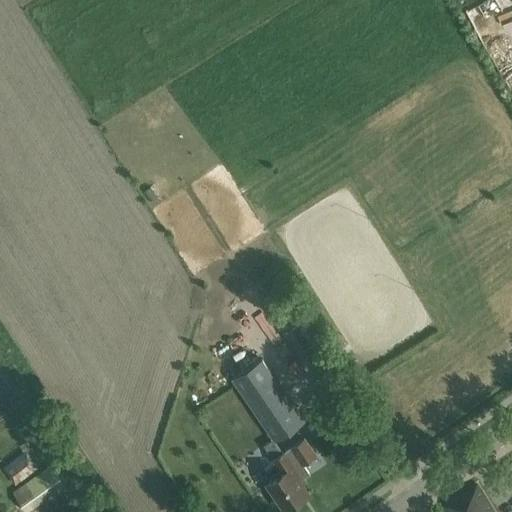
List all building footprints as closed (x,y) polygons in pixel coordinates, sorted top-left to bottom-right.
[(273,437),(274,439),(289,429),(304,419),(283,388),(262,357),(247,367),(233,378),(253,407),(273,437)] [(274,439),(273,437),(263,444),(282,472),(268,482),(287,509),(308,495),(298,480),(310,472),(303,463),(317,453),(305,436),(283,451),(274,439)] [(15,481),(34,468),(26,456),(7,469),(15,481)] [(26,511),(60,511),(78,500),(52,464),(12,492),(26,511)] [(447,511),(493,511),(477,484),(444,506),(447,511)]
